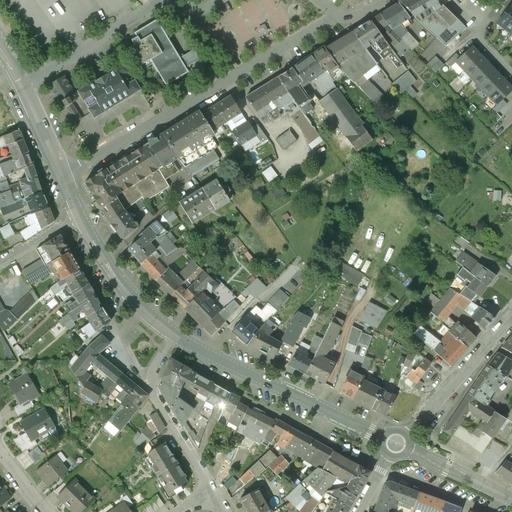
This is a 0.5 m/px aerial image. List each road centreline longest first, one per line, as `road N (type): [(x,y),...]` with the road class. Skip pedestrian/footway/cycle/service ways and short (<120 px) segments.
road 1 (residential): [(337,16),(63,177)]
road 2 (residential): [(394,446),(171,336)]
road 3 (residential): [(211,493),(152,386),(171,336)]
road 4 (residential): [(394,446),(511,318)]
road 5 (residential): [(22,86),(163,0)]
road 6 (residential): [(171,336),(137,306),(80,217)]
road 7 (residential): [(511,500),(394,446)]
